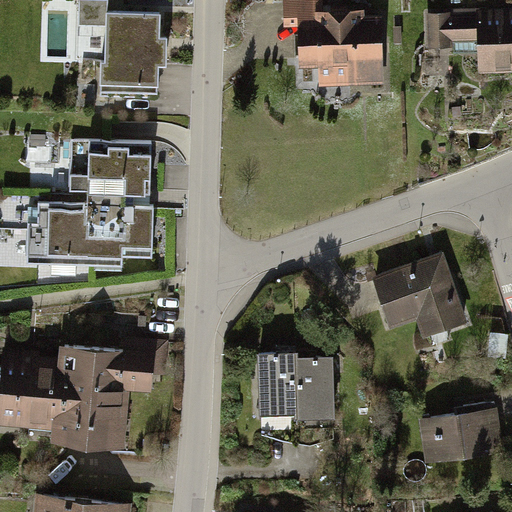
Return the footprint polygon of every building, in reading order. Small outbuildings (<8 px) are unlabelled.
[(320,0),(285,1),(285,30),(307,29),(308,86),(388,85),(386,17),(320,18),(320,0)] [(157,8),(104,7),(103,58),(98,58),(97,87),(155,88),(155,60),(163,60),(164,32),(157,32),(157,8)] [(511,14),(473,15),(431,15),(432,49),(476,48),(477,74),(511,73),(511,14)] [(128,203),(128,188),(146,188),(147,139),(68,137),(67,187),(86,187),(86,202),(35,200),(34,219),(23,219),(22,260),(120,262),(120,252),(150,253),(151,203),(128,203)] [(440,250),(374,273),(391,320),(414,311),(422,334),(464,319),(440,250)] [(10,363),(2,423),(69,432),(66,454),(136,464),(150,364),(74,354),(72,371),(10,363)] [(334,355),(267,359),(271,418),(337,414),(334,355)] [(497,401),(422,414),(430,459),(505,446),(497,401)] [(121,511),(44,502),(42,511),(121,511)]
